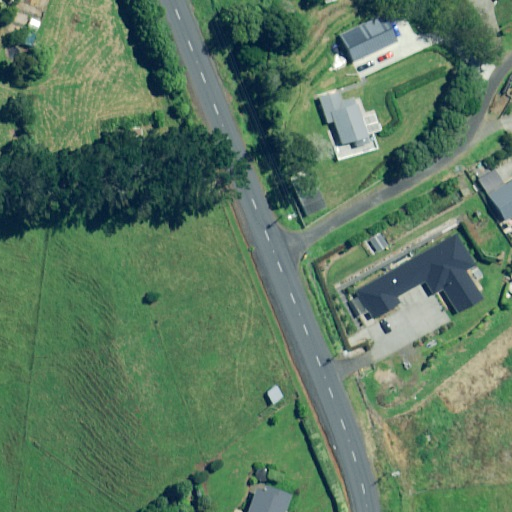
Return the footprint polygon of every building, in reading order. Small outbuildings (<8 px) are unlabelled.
[(367,144),(351,87),(317,97),(326,130),(333,128),(338,145),(351,141),(353,148),(367,144)] [(140,131),(109,131),(109,151),(140,151),(140,131)] [(493,184),(486,175),(477,182),(484,191),(493,184)] [(511,213),(511,179),(485,197),(501,221),(511,213)] [(323,209),(315,190),(296,198),(304,217),(323,209)] [(441,324),(434,315),(418,328),(425,337),(441,324)] [(281,397),(274,387),(264,394),(271,404),(281,397)] [(281,511),(289,495),(258,482),(245,511),(281,511)]
